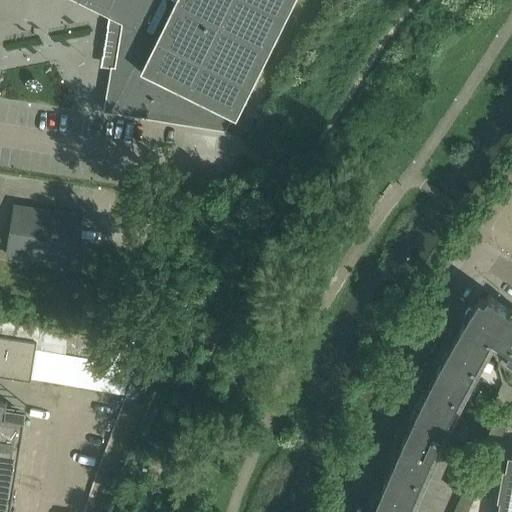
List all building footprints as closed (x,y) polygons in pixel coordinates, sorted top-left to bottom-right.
[(75,0),(122,23),(120,36),(112,35),(109,51),(117,53),(115,65),(111,65),(104,111),(226,130),(234,114),(237,116),(294,0),(75,0)] [(8,255),(73,265),(81,215),(16,205),(8,255)] [(452,411),(460,396),(473,370),(492,337),(510,350),(506,355),(511,358),(511,311),(488,294),(485,299),(479,296),(474,305),(454,339),(436,372),(421,400),(410,425),(376,503),(372,511),(408,511),(412,503),(440,438),(452,411)] [(137,364),(141,340),(0,317),(0,334),(37,340),(36,348),(137,364)] [(0,334),(0,375),(31,380),(36,348),(37,340),(0,334)] [(10,511),(26,415),(6,412),(8,403),(0,401),(0,511),(10,511)] [(498,414),(491,429),(503,434),(510,419),(498,414)] [(491,429),(479,456),(491,461),(503,434),(491,429)] [(441,448),(450,452),(454,444),(444,440),(441,448)] [(511,511),(511,454),(508,468),(505,468),(501,494),(503,495),(501,509),(508,510),(507,511),(511,511)] [(491,461),(479,456),(476,462),(488,467),(491,461)] [(476,462),(466,484),(478,489),(488,467),(476,462)] [(448,485),(455,489),(462,474),(455,471),(448,485)] [(466,484),(460,498),(472,503),(478,489),(466,484)] [(467,511),(472,503),(460,498),(454,511),(467,511)]
